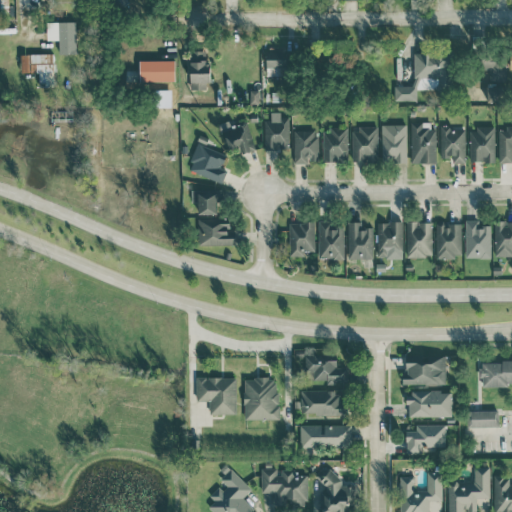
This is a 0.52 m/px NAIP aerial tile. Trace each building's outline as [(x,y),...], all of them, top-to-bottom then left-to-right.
[(75,53),(75,21),(45,21),(46,40),(57,39),(58,53),(75,53)] [(265,75),(286,74),(286,47),(264,47),(265,75)] [(487,101),(504,101),(504,48),(475,48),(476,69),(487,69),(487,101)] [(207,62),(205,62),(205,50),(188,50),(189,89),(208,89),(207,62)] [(412,52),(413,77),(447,76),(446,51),(412,52)] [(19,71),(38,72),(38,82),(52,83),(53,53),(20,53),(19,71)] [(174,60),(138,59),(138,80),(174,81),(174,60)] [(394,85),(393,100),(415,100),(415,85),(394,85)] [(263,119),(263,152),(276,152),(276,148),(289,148),(288,116),(280,116),(280,111),(270,111),(270,119),(263,119)] [(237,145),(240,154),(255,148),(243,120),(230,126),(227,119),(216,123),(227,150),(237,145)] [(410,162),(434,162),(434,122),(410,121),(410,162)] [(380,124),(381,161),(407,161),(406,123),(380,124)] [(351,161),(377,161),(376,126),(351,127),(351,161)] [(511,126),(497,127),(498,162),(511,161),(511,126)] [(321,128),(322,161),(347,160),(346,127),(321,128)] [(464,160),(465,128),(440,127),(439,160),(464,160)] [(468,127),(469,161),(494,161),(494,127),(468,127)] [(292,130),(293,162),(317,162),(316,129),(292,130)] [(226,169),(220,167),(226,153),(197,142),(186,168),(221,182),(226,169)] [(190,201),(197,201),(197,214),(217,214),(218,188),(190,188),(190,201)] [(197,243),(234,244),(234,230),(228,230),(229,218),(197,218),(197,243)] [(465,257),(490,257),(490,225),(476,226),(476,219),(464,219),(465,257)] [(511,220),(494,220),(494,254),(511,254),(511,220)] [(289,221),(288,255),(304,256),(304,249),(313,250),(314,222),(289,221)] [(343,258),(343,221),(317,221),(317,258),(343,258)] [(347,258),(371,258),(372,227),(361,227),(361,221),(347,221),(347,258)] [(402,221),(377,221),(376,257),(402,258),(402,221)] [(431,221),(406,221),(406,256),(431,256),(431,221)] [(461,257),(460,222),(434,223),(435,257),(461,257)] [(305,354),(305,378),(325,378),(325,384),(347,384),(347,367),(335,367),(335,353),(305,354)] [(444,356),(405,356),(405,373),(401,373),(401,384),(444,383),(444,356)] [(511,359),(480,360),(481,384),(511,383),(511,359)] [(209,414),(236,413),(234,376),(195,377),(196,400),(208,400),(209,414)] [(243,419),(277,418),(277,377),(243,377),(243,419)] [(300,414),(345,413),(345,390),(300,391),(300,414)] [(406,416),(451,415),(451,390),(406,391),(406,416)] [(467,410),(467,426),(495,425),(495,409),(467,410)] [(444,423),(415,423),(415,430),(405,430),(405,453),(421,452),(421,446),(445,446),(444,423)] [(299,425),(300,447),(351,447),(350,424),(299,425)] [(489,466),(474,467),(474,482),(448,482),(448,511),(466,511),(476,511),(476,497),(490,497),(489,466)] [(262,492),(274,492),(275,506),(288,505),(288,506),(307,506),(306,475),(294,475),(294,469),(278,469),(278,467),(261,468),(262,492)] [(248,511),(253,507),(242,497),(251,488),(230,468),(218,481),(221,483),(209,495),(215,500),(208,508),(212,511),(248,511)] [(318,511),(344,511),(344,505),(354,505),(354,485),(337,485),(337,469),(316,469),(317,487),(318,486),(318,511)] [(428,511),(429,500),(441,500),(441,471),(426,472),(427,490),(414,490),(414,475),(399,476),(399,511),(428,511)] [(511,511),(511,483),(509,484),(509,475),(494,475),(493,511),(511,511)]
